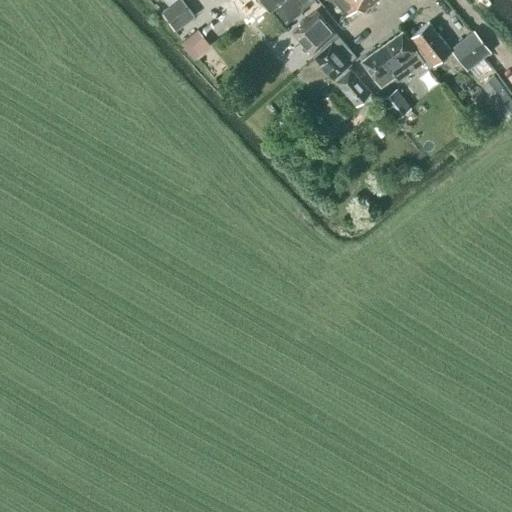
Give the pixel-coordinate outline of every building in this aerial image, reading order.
[(232,0),(220,10),(251,47),(277,26),(265,12),(269,9),(262,0),(232,0)] [(262,0),(269,9),(280,0),(262,0)] [(318,0),(337,23),(358,6),(362,12),(377,0),(318,0)] [(323,49),(338,36),(316,11),(292,32),(311,53),(320,45),(323,49)] [(199,22),(181,35),(194,51),(211,39),(199,22)] [(428,22),(411,36),(419,46),(415,49),(424,62),(427,67),(433,63),(433,64),(451,50),(428,22)] [(450,47),(467,69),(490,51),(472,29),(450,47)] [(408,72),(424,62),(415,49),(402,32),(361,61),(380,87),(395,76),(397,80),(408,72)] [(338,36),(323,49),(314,57),(333,78),(350,63),(343,56),(350,50),(338,36)] [(349,69),(335,81),(343,90),(356,105),(371,92),(349,69)] [(333,88),(319,101),(334,118),(349,105),(333,88)] [(379,101),(394,120),(410,107),(395,88),(379,101)] [(293,130),(302,142),(313,133),(304,122),(293,130)] [(309,145),(302,152),(309,160),(317,152),(315,150),(312,147),(309,145)]
